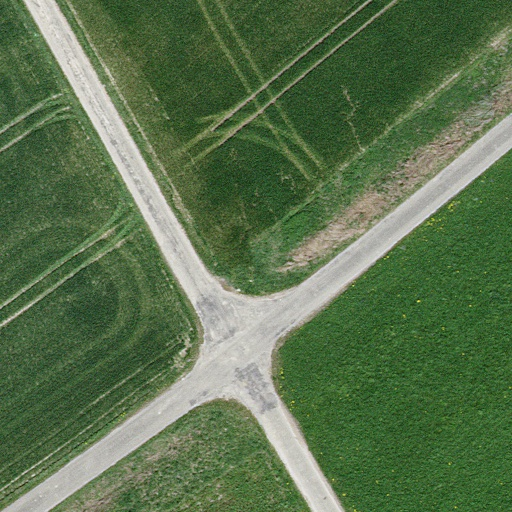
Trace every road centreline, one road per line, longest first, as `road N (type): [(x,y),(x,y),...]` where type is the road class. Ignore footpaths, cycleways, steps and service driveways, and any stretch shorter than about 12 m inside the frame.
road 1 (unclassified): [(234,357),(38,0)]
road 2 (unclassified): [(234,357),(511,127)]
road 3 (unclassified): [(9,511),(234,357)]
road 4 (unclassified): [(234,357),(328,511)]
